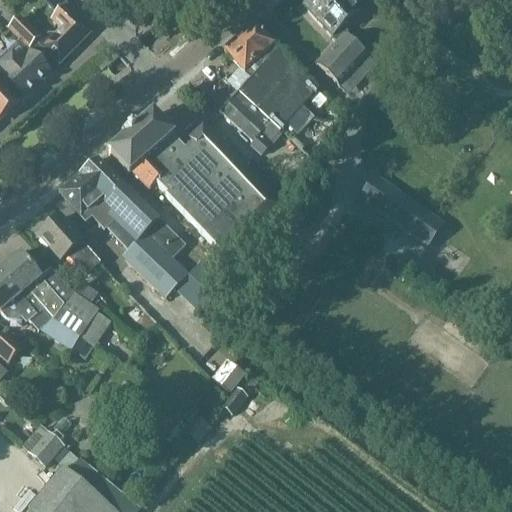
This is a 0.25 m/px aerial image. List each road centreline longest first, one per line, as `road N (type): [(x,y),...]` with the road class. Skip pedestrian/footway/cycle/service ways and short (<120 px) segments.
road 1 (tertiary): [(0,218),(162,76)]
road 2 (unclassified): [(0,133),(112,28)]
